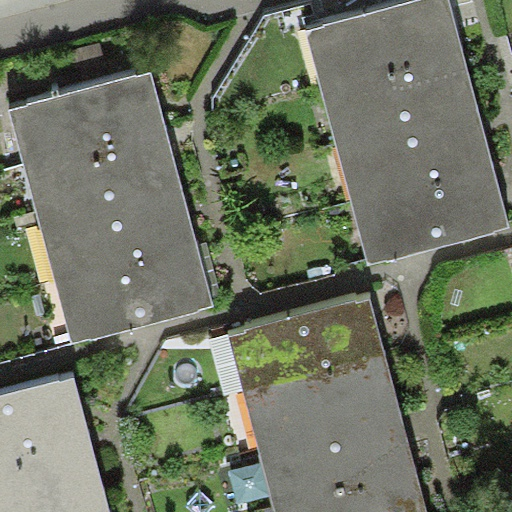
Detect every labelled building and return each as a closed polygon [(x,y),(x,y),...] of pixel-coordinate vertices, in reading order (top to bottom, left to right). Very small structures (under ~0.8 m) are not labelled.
[(412,0),(306,28),(321,85),(462,48),(449,0),(412,0)] [(462,48),(321,85),(336,145),(478,108),(462,48)] [(10,109),(24,164),(167,127),(152,72),(10,109)] [(478,108),(336,145),(352,202),(493,165),(478,108)] [(24,164),(39,220),(181,182),(167,127),(24,164)] [(493,165),(352,202),(369,263),(509,225),(493,165)] [(39,220),(56,282),(198,244),(181,182),(39,220)] [(198,244),(56,282),(73,343),(214,306),(198,244)] [(229,337),(243,393),(385,356),(370,300),(229,337)] [(243,393),(259,451),(401,414),(385,356),(243,393)] [(73,376),(0,396),(0,453),(88,430),(73,376)] [(259,451),(274,507),(415,469),(401,414),(259,451)] [(0,453),(0,511),(27,511),(105,492),(88,430),(0,453)] [(426,511),(415,469),(274,507),(274,511),(426,511)] [(27,511),(109,511),(105,492),(27,511)]
